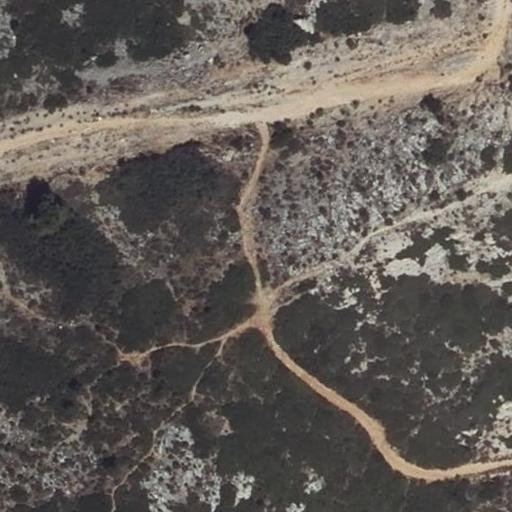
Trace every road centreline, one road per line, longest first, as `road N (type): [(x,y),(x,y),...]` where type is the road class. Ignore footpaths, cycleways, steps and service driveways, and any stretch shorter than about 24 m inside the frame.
road 1 (track): [(258,90),(247,216),(270,327),(398,470),(511,458)]
road 2 (track): [(0,144),(451,49),(470,40),(496,0)]
